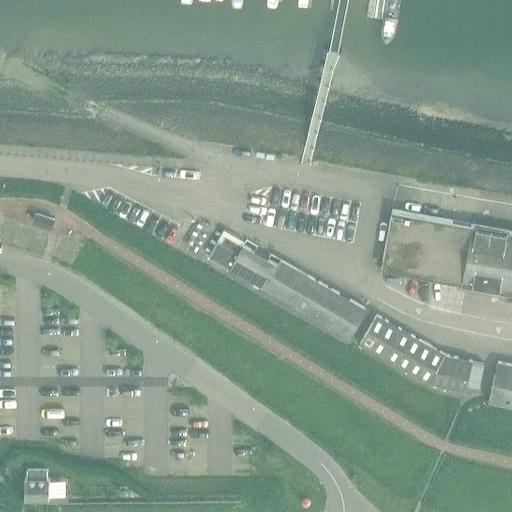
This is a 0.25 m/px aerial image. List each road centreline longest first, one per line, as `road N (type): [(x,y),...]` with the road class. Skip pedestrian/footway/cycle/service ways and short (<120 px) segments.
road 1 (residential): [(344,511),(330,473),(222,392),(92,303),(0,259)]
road 2 (residential): [(0,164),(75,170),(202,202)]
road 3 (residential): [(375,195),(218,166),(202,202)]
road 4 (residential): [(202,202),(362,281)]
road 5 (residential): [(362,281),(413,310),(511,336)]
